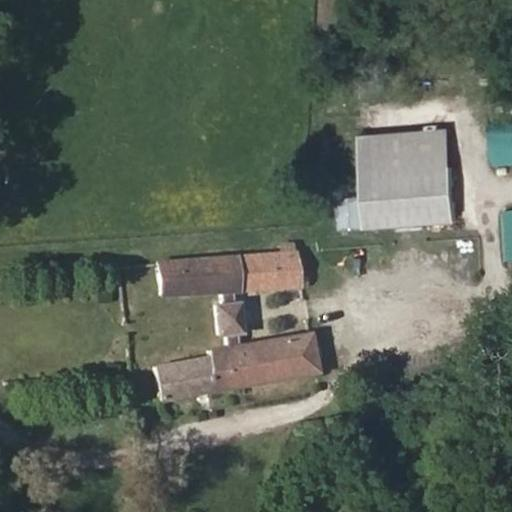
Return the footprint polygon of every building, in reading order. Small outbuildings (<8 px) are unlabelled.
[(493,162),(511,162),(511,120),(493,121),(493,162)] [(452,166),(449,130),(361,136),(364,172),(452,166)] [(455,220),(452,166),(364,172),(368,226),(455,220)] [(290,252),(290,243),(275,244),(275,253),(290,252)] [(298,285),(292,251),(290,252),(275,253),(155,262),(157,296),(218,291),(219,302),(212,303),(216,337),(223,336),(224,348),(206,352),(207,356),(151,366),(158,401),(316,371),(309,332),(236,346),(235,334),(241,334),(237,300),(232,301),(230,290),(298,285)]
